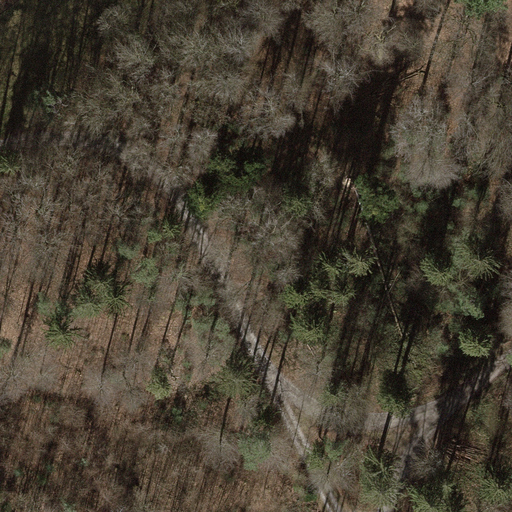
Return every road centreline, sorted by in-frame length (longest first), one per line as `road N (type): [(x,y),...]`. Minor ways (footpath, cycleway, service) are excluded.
road 1 (track): [(339,511),(224,272),(170,182),(110,140),(26,139),(0,148)]
road 2 (track): [(386,511),(396,482),(448,408),(511,358)]
road 3 (track): [(448,408),(376,419),(310,403),(271,377)]
